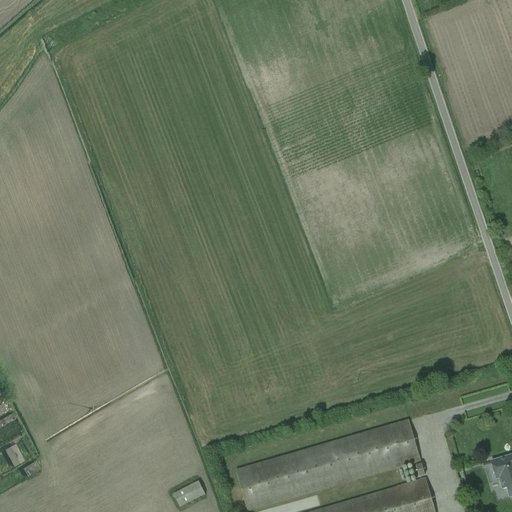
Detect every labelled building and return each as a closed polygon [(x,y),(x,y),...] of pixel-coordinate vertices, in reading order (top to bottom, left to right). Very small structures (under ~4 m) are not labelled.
[(0,413),(0,418),(2,422),(16,416),(12,407),(0,413)] [(0,426),(8,443),(25,434),(17,418),(0,426)] [(413,421),(245,471),(256,511),(258,511),(425,463),(413,421)] [(5,453),(15,470),(28,463),(18,446),(5,453)] [(497,501),(511,497),(511,453),(480,461),(482,469),(485,468),(490,492),(494,491),(497,501)] [(41,486),(53,479),(41,460),(29,468),(41,486)] [(173,508),(203,494),(196,480),(167,494),(173,508)] [(440,511),(432,481),(322,511),(440,511)]
